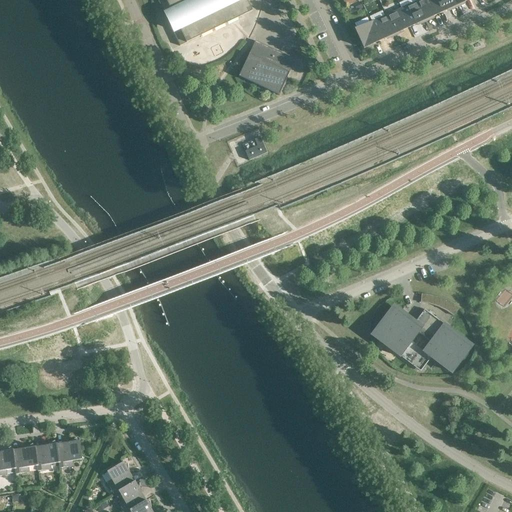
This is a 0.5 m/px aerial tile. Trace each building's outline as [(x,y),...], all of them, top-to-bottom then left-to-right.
[(157,0),(179,46),(252,11),(246,0),(157,0)] [(440,13),(433,0),(420,0),(416,2),(425,22),(431,19),(430,18),(440,13)] [(456,8),(452,0),(433,0),(440,13),(450,9),(450,10),(456,8)] [(359,2),(352,5),(355,12),(363,9),(359,2)] [(425,22),(416,2),(401,9),(409,27),(419,23),(420,24),(425,22)] [(409,27),(401,9),(386,16),(395,36),(400,33),(400,32),(409,27)] [(395,36),(386,16),(370,23),(379,41),(389,37),(389,38),(395,36)] [(379,41),(370,23),(355,30),(361,43),(360,43),(363,50),(370,47),(369,46),(379,41)] [(297,63),(257,44),(241,80),(280,99),(297,63)] [(249,161),(266,153),(260,138),(254,140),(257,147),(245,152),(249,161)] [(425,295),(421,294),(421,303),(424,303),(427,304),(429,304),(430,304),(432,305),(435,306),(438,307),(441,308),(443,310),(446,311),(448,313),(451,314),(453,316),(459,309),(456,307),(453,305),(450,304),(447,302),(444,301),(441,299),(438,298),(435,297),(432,296),(428,295),(425,295)] [(394,306),(371,335),(381,343),(399,357),(400,356),(408,363),(419,348),(411,342),(418,333),(430,342),(423,352),(441,366),(442,366),(452,373),(472,346),(424,310),(417,320),(417,321),(416,323),(394,306)] [(66,449),(58,450),(57,450),(59,463),(60,469),(73,467),(72,461),(81,460),(79,441),(77,441),(76,438),(71,441),(71,442),(65,443),(66,449)] [(44,452),(36,453),(35,453),(37,466),(38,472),(51,470),(50,464),(59,463),(57,450),(58,450),(57,444),(55,444),(54,441),(49,444),(49,445),(43,446),(44,452)] [(22,455),(14,456),(13,456),(15,469),(16,475),(29,473),(28,467),(37,466),(35,453),(36,453),(35,447),(33,447),(32,444),(27,447),(27,448),(21,449),(22,455)] [(0,457),(0,458),(0,457),(0,476),(7,476),(6,470),(15,469),(13,456),(14,456),(13,450),(11,450),(10,447),(5,450),(5,451),(0,451),(0,457)] [(114,495),(118,492),(129,485),(125,477),(130,474),(127,470),(128,469),(127,463),(124,464),(123,462),(107,472),(111,480),(107,483),(114,495)] [(134,482),(129,485),(118,492),(123,500),(118,502),(123,511),(127,511),(130,511),(129,511),(141,504),(136,496),(141,493),(139,489),(139,488),(138,482),(136,484),(134,482)] [(83,504),(86,510),(92,506),(89,500),(83,504)] [(104,500),(95,506),(98,511),(108,506),(104,500)] [(146,501),(141,504),(129,511),(130,511),(152,511),(150,508),(151,507),(149,501),(147,503),(146,501)]
